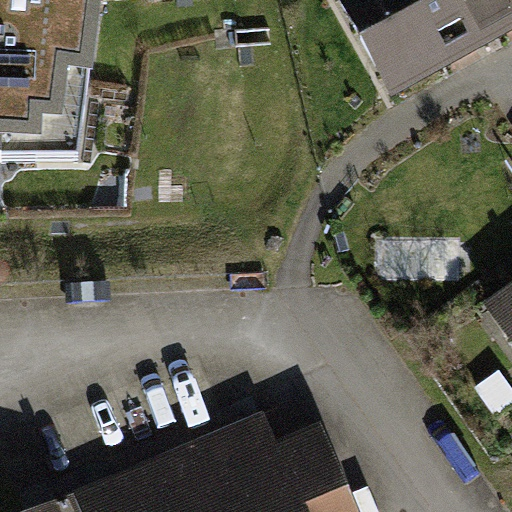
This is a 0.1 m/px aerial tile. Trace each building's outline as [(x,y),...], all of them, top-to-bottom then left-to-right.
[(0,0),(0,166),(80,166),(102,9),(208,0),(0,0)] [(511,0),(335,0),(386,99),(511,35),(511,0)] [(511,196),(511,159),(494,173),(511,196)] [(511,285),(480,308),(511,352),(511,285)] [(385,511),(316,375),(43,511),(385,511)]
